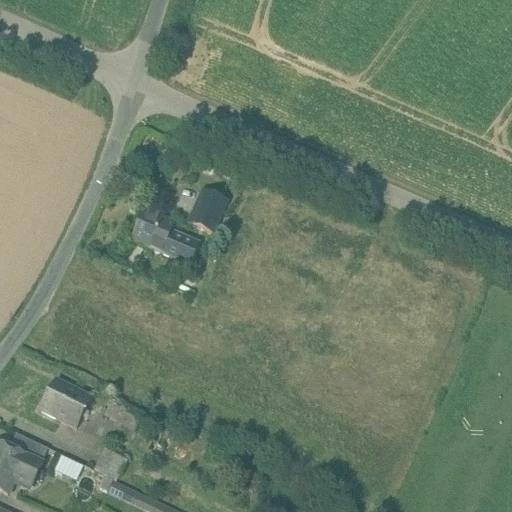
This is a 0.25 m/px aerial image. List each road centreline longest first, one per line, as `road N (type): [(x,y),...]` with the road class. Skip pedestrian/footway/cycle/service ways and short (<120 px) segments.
road 1 (unclassified): [(511,246),(130,82)]
road 2 (unclassified): [(0,356),(78,222),(130,82)]
road 3 (unclassified): [(0,18),(130,82)]
